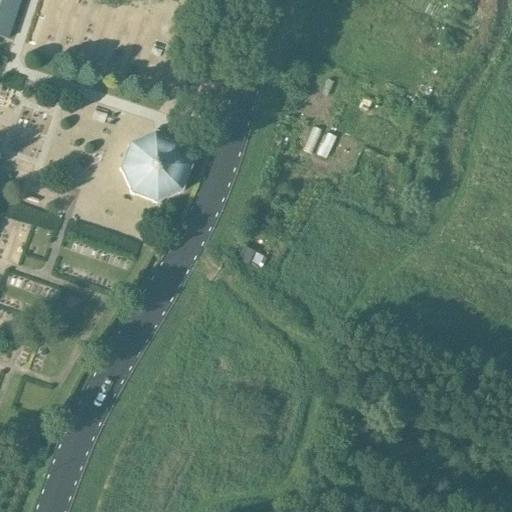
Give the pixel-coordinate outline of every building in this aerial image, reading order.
[(0,0),(0,36),(7,39),(20,0),(0,0)] [(453,43),(448,55),(466,65),(472,53),(453,43)] [(363,99),(359,108),(367,111),(371,103),(363,99)] [(425,115),(420,130),(432,134),(437,119),(426,116),(425,115)] [(155,137),(133,146),(125,168),(134,190),(156,198),(177,189),(185,167),(175,146),(155,137)] [(0,214),(0,257),(20,263),(30,223),(0,214)] [(244,247),(238,259),(259,270),(266,259),(244,247)]
